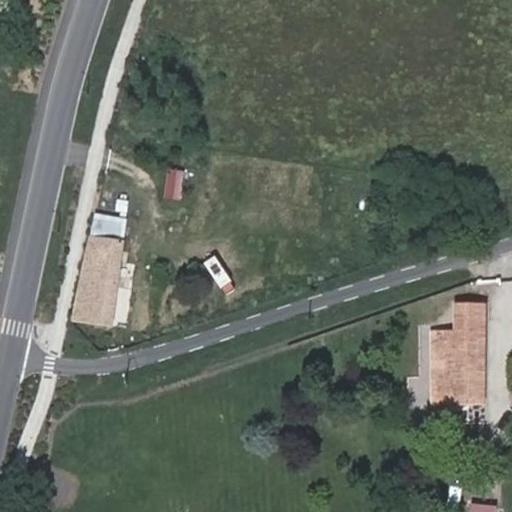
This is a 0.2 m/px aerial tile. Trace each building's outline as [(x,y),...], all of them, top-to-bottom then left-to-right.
[(110,323),(116,285),(119,261),(122,241),(89,236),(74,318),(110,323)] [(122,241),(119,261),(128,262),(131,242),(122,241)] [(123,286),(116,285),(110,323),(117,324),(123,286)] [(480,403),(482,308),(457,307),(455,333),(422,334),(422,402),(480,403)] [(500,511),(502,504),(473,502),(472,511),(500,511)]
